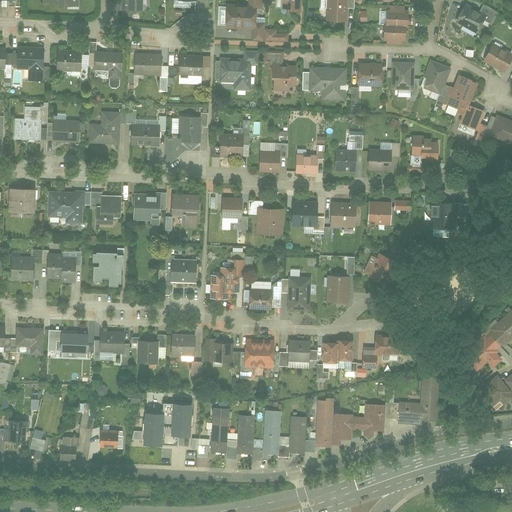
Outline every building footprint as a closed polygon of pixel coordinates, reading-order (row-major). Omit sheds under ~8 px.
[(146,0),(122,0),(122,9),(147,9),(146,0)] [(299,9),(299,0),(282,0),(282,10),(299,9)] [(346,0),(325,0),(324,20),(345,21),(346,0)] [(466,4),(456,22),(479,33),(487,16),(466,4)] [(254,27),(255,7),(227,6),(227,26),(254,27)] [(409,7),(388,7),(388,26),(384,26),(384,42),(405,42),(405,26),(409,26),(409,7)] [(511,54),(491,45),(483,62),(505,73),(511,59),(511,54)] [(16,47),(16,69),(28,68),(29,81),(43,80),(43,47),(16,47)] [(466,49),(465,56),(473,57),(474,50),(466,49)] [(57,50),(56,70),(81,71),(82,52),(57,50)] [(95,51),(94,69),(108,70),(108,79),(122,80),(123,52),(95,51)] [(252,91),(252,65),(258,65),(258,51),(245,51),(245,59),(221,59),(221,81),(234,81),(234,91),(252,91)] [(135,74),(160,75),(161,53),(136,52),(135,74)] [(297,89),(297,65),(282,65),(283,52),(265,52),(265,62),(268,62),(268,70),(273,70),(273,88),(297,89)] [(202,77),(202,56),(179,56),(178,77),(202,77)] [(450,68),(432,62),(424,88),(443,94),(450,68)] [(383,86),(383,64),(358,64),(358,86),(383,86)] [(391,90),(416,90),(415,64),(391,64),(391,90)] [(346,100),(347,68),(309,67),(308,90),(322,91),(321,100),(346,100)] [(458,122),(477,130),(484,111),(469,105),(477,84),(459,77),(455,88),(451,87),(445,102),(463,110),(458,122)] [(25,119),(15,119),(14,140),(40,140),(40,107),(25,107),(25,119)] [(89,124),(89,143),(121,143),(121,111),(102,111),(102,124),(89,124)] [(201,143),(201,116),(182,115),(181,142),(201,143)] [(511,120),(497,115),(490,136),(511,143),(511,120)] [(80,142),(80,120),(54,120),(54,141),(80,142)] [(132,125),(131,144),(145,145),(146,125),(132,125)] [(146,125),(145,145),(159,145),(159,126),(146,125)] [(245,155),(245,134),(221,134),(221,156),(245,155)] [(438,162),(439,144),(430,144),(430,137),(411,137),(411,154),(422,155),(421,161),(438,162)] [(356,170),(356,149),(336,149),(336,170),(356,170)] [(392,171),(393,150),(368,149),(368,170),(392,171)] [(278,172),(279,152),(259,151),(258,171),(278,172)] [(298,154),(297,171),(316,172),(318,155),(298,154)] [(33,213),(34,190),(10,189),(9,212),(33,213)] [(85,192),(48,191),(47,217),(66,217),(65,225),(83,226),(85,192)] [(121,215),(121,196),(102,196),(102,192),(91,192),(91,210),(95,210),(95,224),(114,224),(114,215),(121,215)] [(160,219),(160,195),(135,194),(134,218),(160,219)] [(199,213),(199,194),(171,194),(170,213),(199,213)] [(242,219),(244,200),(223,198),(221,217),(242,219)] [(318,225),(318,200),(291,200),(291,225),(318,225)] [(411,212),(412,201),(394,200),(394,202),(371,202),(370,224),(394,225),(395,212),(411,212)] [(358,226),(359,203),(333,202),(332,225),(358,226)] [(450,228),(450,202),(433,202),(432,228),(450,228)] [(277,233),(277,207),(258,207),(257,233),(277,233)] [(96,253),(92,253),(92,261),(98,261),(98,266),(92,266),(92,280),(101,281),(101,278),(108,278),(108,285),(117,285),(117,282),(120,282),(120,267),(123,267),(123,254),(116,254),(116,252),(96,252),(96,253)] [(62,253),(48,253),(48,278),(61,278),(61,282),(77,282),(76,257),(62,257),(62,253)] [(372,255),(364,274),(380,282),(390,257),(379,253),(377,257),(372,255)] [(33,279),(35,257),(11,255),(9,277),(33,279)] [(211,273),(211,299),(224,299),(224,292),(237,292),(237,276),(245,276),(245,258),(234,258),(234,266),(220,266),(220,274),(211,273)] [(197,281),(198,260),(172,259),(171,280),(197,281)] [(310,310),(312,276),(290,274),(288,309),(310,310)] [(350,275),(327,274),(326,302),(349,302),(350,275)] [(273,308),(273,290),(251,289),(251,308),(273,308)] [(511,311),(466,350),(481,368),(486,364),(492,371),(503,361),(497,355),(511,342),(511,311)] [(46,328),(16,326),(15,345),(30,346),(30,355),(44,356),(46,328)] [(125,354),(125,331),(102,331),(102,353),(125,354)] [(88,359),(89,334),(61,333),(60,351),(63,351),(62,357),(88,359)] [(400,334),(374,334),(374,355),(364,355),(364,368),(376,368),(376,355),(400,355),(400,334)] [(195,357),(195,335),(171,335),(170,356),(195,357)] [(216,338),(205,337),(205,360),(224,361),(225,342),(215,341),(216,338)] [(274,367),(276,340),(245,338),(244,366),(274,367)] [(353,359),(353,340),(337,339),(337,342),(322,342),(322,362),(338,362),(338,359),(353,359)] [(155,340),(137,340),(137,362),(155,362),(155,340)] [(311,360),(311,341),(288,341),(288,360),(311,360)] [(202,362),(192,361),(192,376),(202,376),(202,362)] [(317,377),(328,377),(328,371),(322,371),(322,366),(317,366),(317,377)] [(471,386),(480,380),(474,373),(466,379),(471,386)] [(511,375),(503,383),(497,377),(477,394),(494,414),(511,398),(511,375)] [(399,402),(399,421),(437,422),(438,377),(422,377),(421,402),(399,402)] [(140,403),(140,393),(131,393),(131,403),(140,403)] [(385,433),(386,405),(364,404),(364,414),(334,412),(335,397),(318,396),(316,430),(315,447),(331,448),(332,445),(343,446),(344,439),(352,440),(353,431),(364,431),(363,437),(374,438),(374,432),(385,433)] [(171,417),(146,416),(144,442),(190,444),(192,421),(199,421),(200,401),(179,400),(178,412),(171,412),(171,417)] [(55,435),(60,412),(44,408),(39,431),(55,435)] [(306,452),(314,452),(315,447),(316,430),(307,429),(308,417),(291,416),(290,436),(281,436),(283,410),(266,409),(264,439),(254,438),(256,417),(240,416),(238,434),(228,433),(230,409),(214,408),(211,446),(200,445),(199,458),(208,458),(209,452),(227,453),(226,459),(237,459),(237,454),(251,455),(251,459),(264,460),(265,452),(278,453),(278,456),(289,457),(289,453),(306,454),(306,452)] [(28,440),(28,416),(5,416),(5,440),(28,440)] [(119,445),(119,428),(102,428),(102,445),(119,445)] [(79,445),(79,432),(62,433),(62,443),(58,443),(58,454),(76,454),(75,447),(79,445)]
